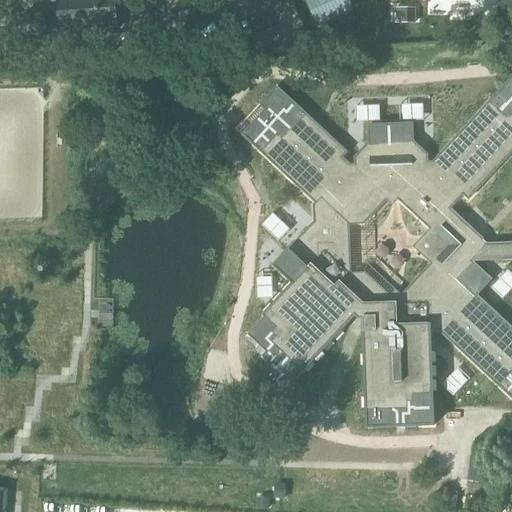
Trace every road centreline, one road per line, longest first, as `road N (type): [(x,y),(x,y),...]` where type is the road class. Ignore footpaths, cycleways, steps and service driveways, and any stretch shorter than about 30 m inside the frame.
road 1 (track): [(17,457),(451,467),(451,442),(479,417)]
road 2 (track): [(25,490),(233,505),(284,463)]
road 3 (track): [(85,313),(91,175),(176,134)]
road 4 (track): [(0,456),(17,457),(38,389),(74,367),(85,313),(98,313)]
